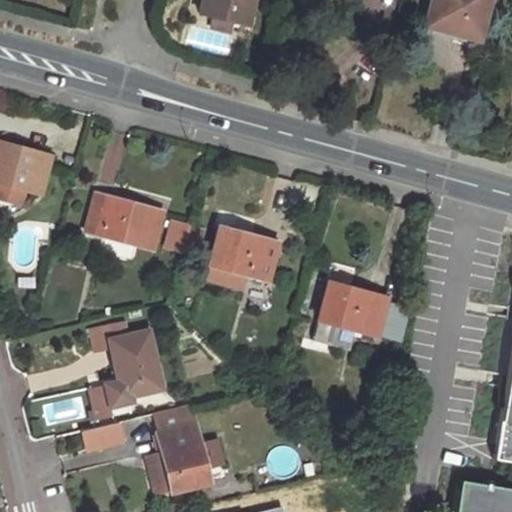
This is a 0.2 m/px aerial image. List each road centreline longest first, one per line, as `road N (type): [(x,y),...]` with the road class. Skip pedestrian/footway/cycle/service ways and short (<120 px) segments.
road 1 (secondary): [(511,193),(113,85)]
road 2 (residential): [(0,386),(30,511)]
